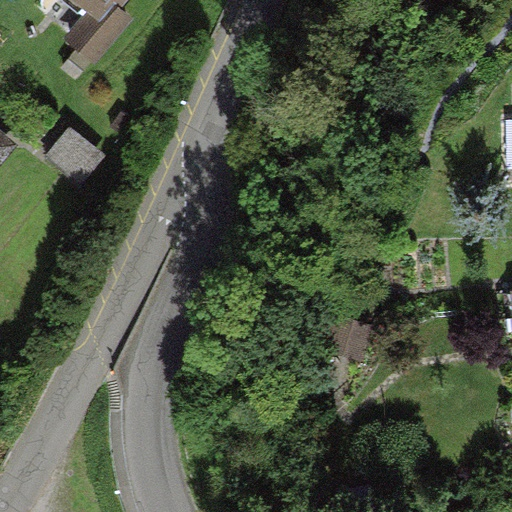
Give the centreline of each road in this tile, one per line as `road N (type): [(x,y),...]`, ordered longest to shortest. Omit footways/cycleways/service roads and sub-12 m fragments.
road 1 (residential): [(259,0),(206,112),(202,220),(146,377),(144,470),(167,511)]
road 2 (track): [(2,511),(199,142)]
